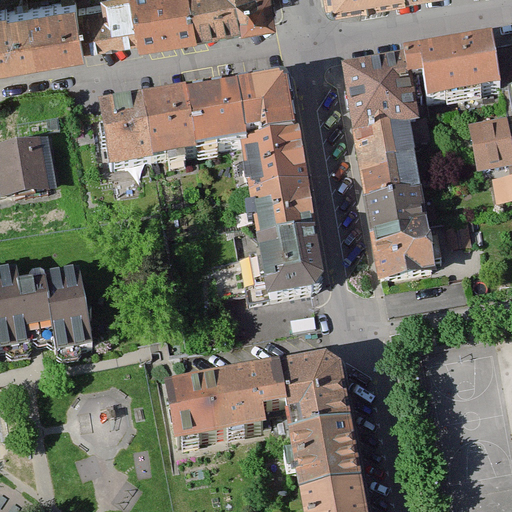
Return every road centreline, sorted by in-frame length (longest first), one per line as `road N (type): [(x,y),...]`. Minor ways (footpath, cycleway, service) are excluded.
road 1 (residential): [(305,41),(0,84)]
road 2 (residential): [(353,323),(339,293),(305,41)]
road 3 (residential): [(511,5),(305,41)]
road 4 (residential): [(398,511),(374,366),(353,323)]
road 5 (residential): [(353,323),(511,300)]
road 6 (residential): [(230,343),(353,323)]
